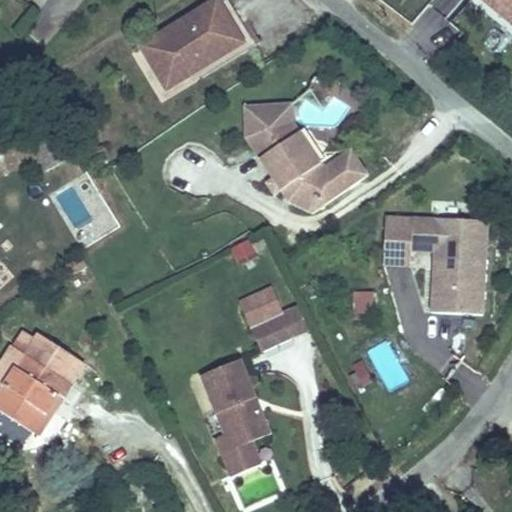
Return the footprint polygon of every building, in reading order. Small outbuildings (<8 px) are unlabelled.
[(237,0),(236,0),(145,56),(171,99),(203,80),(208,88),(266,54),(247,25),(252,23),(237,0)] [(511,0),(482,0),(480,4),(511,30),(511,29),(511,0)] [(414,28),(435,53),(458,35),(437,9),(414,28)] [(78,147),(61,115),(55,119),(66,141),(41,153),(52,173),(76,160),(71,150),(78,147)] [(291,115),(243,121),(247,153),(287,211),(296,224),(304,235),(315,227),(338,191),(328,185),(320,173),(305,152),(293,135),(291,115)] [(66,141),(55,119),(31,134),(41,153),(66,141)] [(310,148),(305,152),(320,173),(326,171),(310,148)] [(326,171),(320,173),(328,185),(338,191),(315,227),(371,189),(354,164),(326,171)] [(287,211),(280,216),(289,229),(296,224),(287,211)] [(492,237),(416,233),(415,264),(440,266),(438,315),(448,315),(447,328),(488,330),(492,237)] [(250,241),(231,248),(237,267),(257,260),(250,241)] [(377,308),(358,307),(358,335),(377,335),(377,308)] [(448,315),(438,315),(437,327),(447,328),(448,315)] [(307,339),(294,317),(282,324),(294,346),(307,339)] [(263,364),(294,346),(282,324),(251,342),(263,364)] [(364,351),(384,395),(409,383),(388,339),(364,351)] [(0,378),(0,433),(8,440),(49,386),(16,360),(0,378)] [(365,363),(352,366),(357,388),(370,385),(365,363)] [(243,373),(203,392),(229,449),(235,463),(255,454),(277,444),(243,373)] [(18,448),(49,411),(61,396),(49,386),(8,440),(18,448)] [(235,463),(229,449),(221,452),(237,487),(264,474),(255,454),(235,463)]
